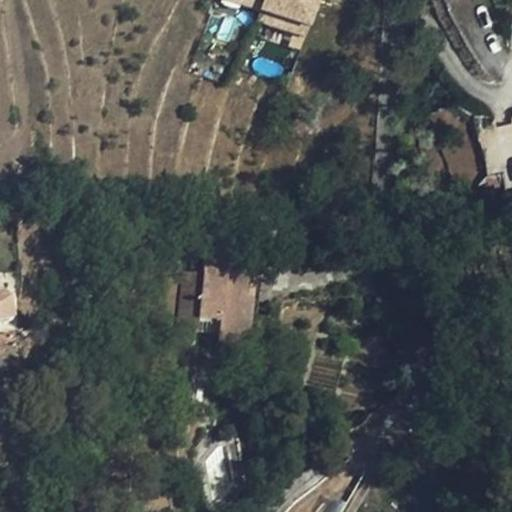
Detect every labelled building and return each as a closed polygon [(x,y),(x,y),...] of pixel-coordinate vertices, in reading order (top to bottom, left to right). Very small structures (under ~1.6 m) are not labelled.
[(226,0),(242,8),(246,0),(226,0)] [(246,0),(242,8),(258,16),(265,0),(246,0)] [(265,0),(258,16),(253,25),(269,33),(273,24),(303,39),(317,13),(298,3),(292,0),(265,0)] [(303,39),(273,24),(269,33),(298,48),(303,39)] [(268,240),(271,224),(257,222),(254,238),(268,240)] [(301,229),(271,224),(268,240),(266,253),(297,259),(301,229)] [(220,325),(219,335),(217,348),(246,351),(254,269),(229,266),(230,259),(205,257),(203,275),(184,273),(178,331),(197,333),(198,322),(220,325)] [(7,304),(0,304),(0,327),(11,325),(8,304),(7,304)] [(198,322),(197,333),(219,335),(220,325),(198,322)] [(0,339),(0,350),(15,349),(13,338),(0,339)] [(15,349),(0,350),(0,371),(0,372),(18,369),(15,349)]
